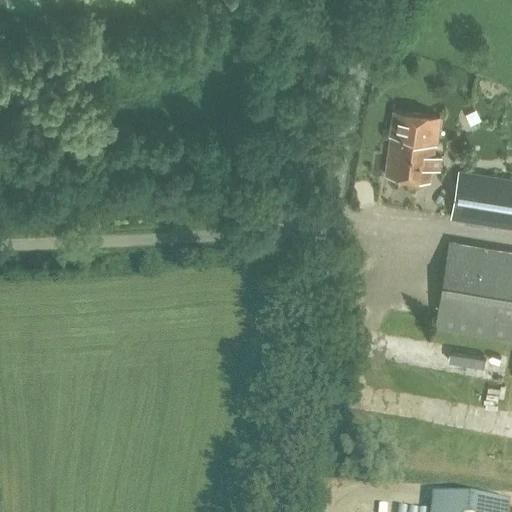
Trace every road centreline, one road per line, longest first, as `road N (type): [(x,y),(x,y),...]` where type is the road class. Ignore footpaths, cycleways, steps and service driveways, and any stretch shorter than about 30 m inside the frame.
road 1 (unclassified): [(328,234),(0,251)]
road 2 (tertiary): [(276,511),(328,234)]
road 3 (tertiary): [(328,234),(358,87),(394,0)]
road 4 (unknown): [(328,234),(402,226),(511,237)]
